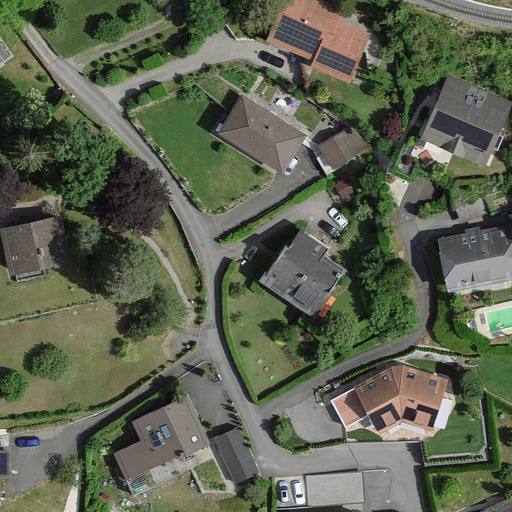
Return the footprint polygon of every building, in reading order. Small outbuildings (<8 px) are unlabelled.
[(308,0),(277,0),(261,43),(307,61),(304,68),(348,86),(367,38),(333,25),(338,12),(308,0)] [(443,78),(416,138),(480,167),(507,106),(443,78)] [(211,132),(278,176),(303,139),(236,95),(211,132)] [(341,128),(312,147),(328,172),(357,154),(341,128)] [(0,232),(0,256),(5,277),(65,263),(56,220),(0,232)] [(511,235),(511,227),(435,239),(444,295),(511,284),(511,235)] [(257,285),(306,320),(339,272),(320,259),(326,251),(257,285)] [(391,369),(349,391),(373,435),(396,424),(428,432),(445,383),(391,369)] [(130,443),(102,456),(123,504),(182,477),(176,465),(209,450),(183,394),(121,422),(130,443)] [(235,481),(261,470),(241,425),(215,436),(235,481)] [(484,511),(511,511),(511,499),(511,500),(484,511)]
